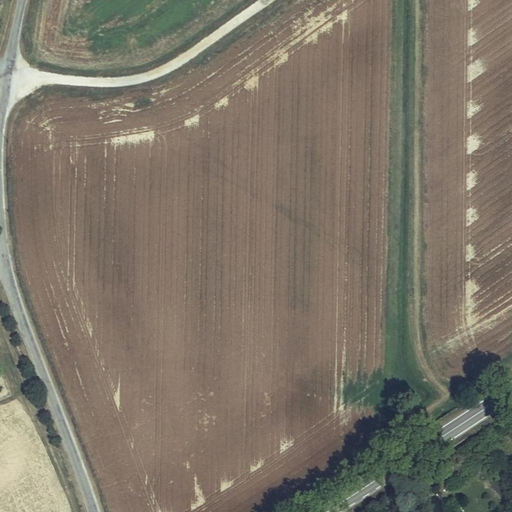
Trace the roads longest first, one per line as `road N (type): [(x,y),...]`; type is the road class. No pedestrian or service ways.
road 1 (tertiary): [(2,250),(95,511)]
road 2 (unclassified): [(7,69),(108,81),(152,72),(260,0)]
road 3 (primary): [(511,390),(325,511)]
